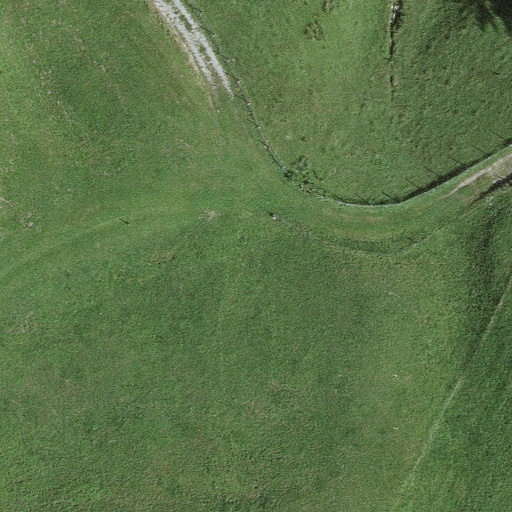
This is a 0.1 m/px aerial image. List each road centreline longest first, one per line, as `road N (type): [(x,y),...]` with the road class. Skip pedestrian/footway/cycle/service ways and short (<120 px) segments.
road 1 (track): [(273,181),(179,178),(0,273)]
road 2 (track): [(511,157),(411,184),(273,181)]
